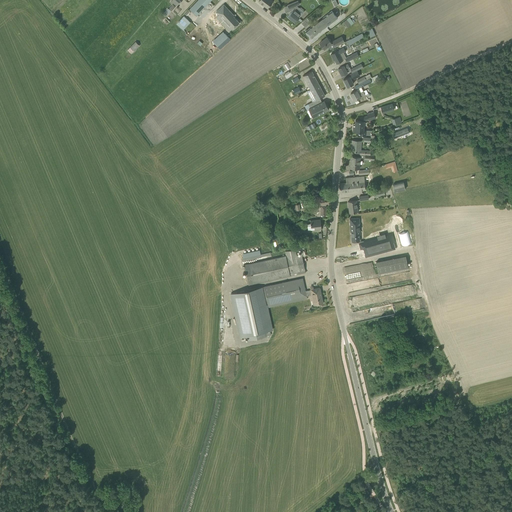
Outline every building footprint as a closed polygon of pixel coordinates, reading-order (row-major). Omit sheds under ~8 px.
[(198,0),(190,9),(197,16),(211,0),(198,0)] [(219,9),(216,12),(224,21),(232,13),(223,4),(220,7),(221,8),(219,10),(219,9)] [(302,14),(298,10),(297,11),(294,8),(292,9),(293,11),(288,16),(288,17),(288,18),(290,20),(291,19),(294,22),(296,19),(297,19),(302,14)] [(315,23),(305,31),(311,38),(337,18),(332,11),(322,18),(324,19),(317,25),(315,23)] [(232,13),(224,21),(226,23),(227,22),(233,28),(239,22),(233,16),(234,15),(232,13)] [(184,16),(177,23),(181,28),(188,20),(184,16)] [(342,22),(348,27),(353,22),(348,16),(342,22)] [(305,27),(310,22),(306,17),(300,22),(305,27)] [(332,41),(333,43),(335,47),(344,42),(341,36),(332,41)] [(319,44),(322,47),(322,46),(324,49),(332,44),(327,37),(319,43),(320,43),(319,44)] [(130,54),(138,45),(134,41),(126,50),(130,54)] [(333,57),(336,63),(343,60),(340,54),(346,51),(344,48),(331,54),(332,58),(333,57)] [(352,54),(345,58),(347,62),(354,58),(358,55),(356,51),(352,54)] [(350,69),(351,70),(352,73),(363,67),(361,63),(350,69)] [(338,69),(341,75),(348,72),(346,69),(349,67),(348,64),(338,69)] [(303,76),(310,89),(316,101),(325,96),(312,71),(303,76)] [(347,77),(343,79),(344,81),(345,83),(344,83),(346,86),(347,86),(347,87),(351,85),(354,83),(352,80),(354,79),(357,77),(354,72),(349,74),(350,76),(347,77)] [(354,85),(356,89),(363,86),(364,86),(373,81),(371,78),(370,78),(367,79),(362,82),(354,85)] [(351,93),(351,94),(350,94),(352,97),(354,100),(357,99),(361,97),(365,95),(363,91),(359,93),(357,90),(351,93)] [(308,104),(304,106),(306,110),(308,109),(316,105),(314,101),(308,104)] [(324,101),(316,105),(308,109),(313,117),(329,109),(324,101)] [(380,107),(382,113),(394,110),(392,103),(380,107)] [(353,127),(353,132),(359,132),(359,135),(366,136),(366,135),(371,135),(371,131),(369,131),(369,130),(364,130),(364,126),(365,126),(365,123),(364,122),(364,121),(368,120),(369,120),(375,118),(374,112),(367,114),(367,116),(360,118),(360,121),(355,120),(355,124),(353,124),(353,127)] [(407,128),(392,133),(394,138),(409,133),(407,128)] [(356,154),(365,154),(370,155),(370,150),(361,149),(361,141),(352,140),(351,151),(356,152),(356,154)] [(349,168),(354,168),(359,169),(361,157),(350,156),(349,168)] [(392,166),(393,172),(397,171),(395,161),(385,164),(386,168),(392,166)] [(340,183),(341,192),(365,190),(364,176),(346,178),(346,183),(340,183)] [(393,191),(403,189),(402,182),(391,184),(393,191)] [(373,191),(374,197),(385,194),(383,188),(373,191)] [(320,215),(321,215),(326,215),(326,206),(326,204),(331,203),(330,195),(320,197),(319,196),(315,197),(316,205),(321,205),(320,215)] [(353,201),(348,202),(349,213),(358,212),(356,200),(353,200),(353,201)] [(351,232),(352,241),(359,240),(359,235),(360,235),(359,218),(350,218),(350,232),(351,232)] [(310,224),(307,224),(308,231),(314,230),(316,230),(321,229),(320,219),(315,220),(315,219),(310,220),(310,224)] [(401,245),(411,243),(409,231),(398,233),(401,245)] [(392,234),(361,242),(362,248),(367,247),(368,251),(367,252),(368,255),(394,249),(392,241),(394,240),(392,234)] [(284,251),(285,255),(244,264),(248,285),(285,276),(290,275),(300,273),(300,274),(306,272),(302,254),(296,255),(295,249),(284,251)] [(408,268),(406,256),(391,259),(393,271),(408,268)] [(265,332),(272,330),(266,305),(311,295),(313,305),(323,303),(320,287),(310,289),(310,290),(304,291),(302,284),(302,283),(301,282),(300,281),(299,280),(298,280),(297,279),(231,293),(240,337),(247,335),(248,340),(266,336),(265,332)]
